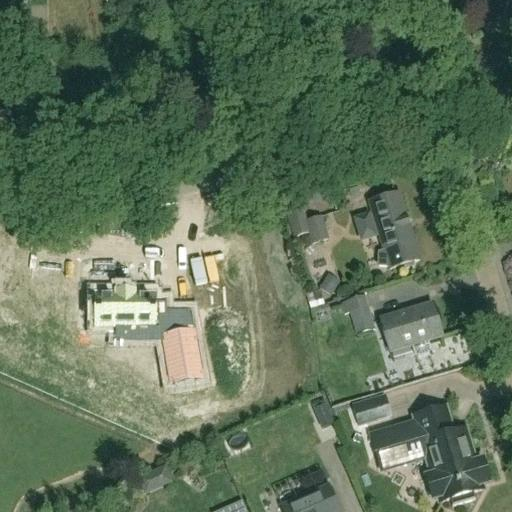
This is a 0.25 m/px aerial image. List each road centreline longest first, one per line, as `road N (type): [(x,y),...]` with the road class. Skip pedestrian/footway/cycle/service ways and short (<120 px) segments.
road 1 (residential): [(0,177),(32,189),(141,196),(438,122)]
road 2 (residential): [(511,354),(438,122)]
